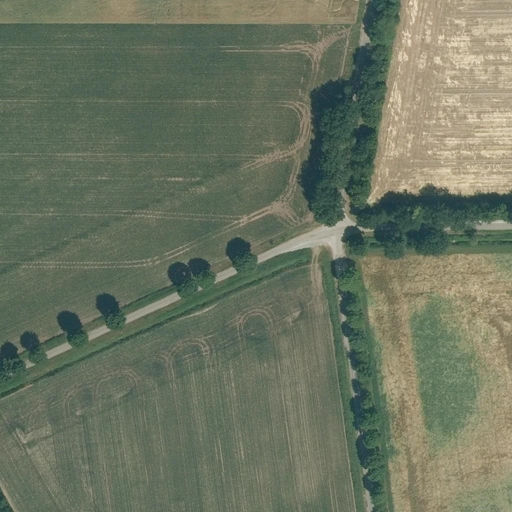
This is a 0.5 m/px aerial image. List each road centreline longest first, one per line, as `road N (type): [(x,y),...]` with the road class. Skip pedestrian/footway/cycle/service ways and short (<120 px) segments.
road 1 (unclassified): [(0,380),(336,230)]
road 2 (unclassified): [(336,230),(373,511)]
road 3 (unclassified): [(374,0),(336,230)]
road 4 (unclassified): [(336,230),(511,228)]
